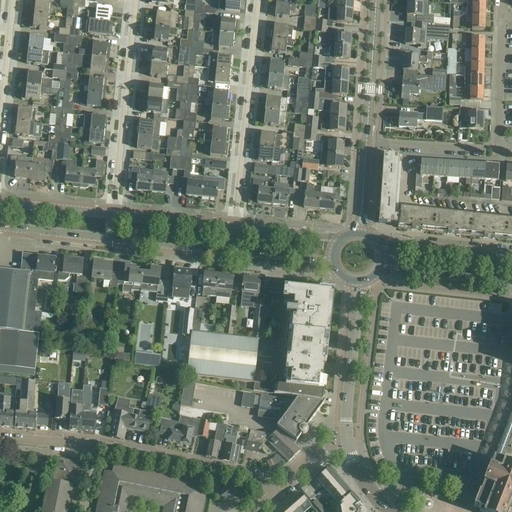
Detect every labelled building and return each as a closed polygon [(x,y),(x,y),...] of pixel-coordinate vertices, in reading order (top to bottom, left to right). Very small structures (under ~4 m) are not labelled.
[(66,18),(71,19),(73,1),(65,0),(60,0),(59,7),(67,7),(66,18)] [(194,13),(195,0),(185,0),(184,12),(194,13)] [(201,0),(195,0),(194,13),(206,14),(207,14),(207,7),(201,6),(201,0)] [(218,11),(239,13),(240,0),(219,0),(218,11)] [(337,0),(337,10),(352,11),(352,0),(337,0)] [(32,6),(31,15),(48,16),(49,2),(35,1),(35,7),(32,6)] [(73,1),(71,19),(77,19),(78,9),(84,9),(85,2),(73,1)] [(295,5),(276,3),(275,17),(283,18),(283,19),(289,19),(290,13),(295,14),(296,5),(295,5)] [(422,3),(406,3),(406,16),(418,16),(418,23),(431,24),(431,19),(432,19),(432,4),(422,3)] [(485,4),(472,4),(472,17),(484,17),(485,4)] [(87,20),(87,21),(109,23),(111,8),(104,8),(104,7),(102,7),(102,8),(96,7),(96,13),(88,12),(87,20)] [(304,17),(303,25),(316,26),(318,9),(318,8),(312,7),(311,17),(304,17)] [(316,27),(327,28),(332,28),(332,23),(351,24),(352,11),(337,10),(329,9),(328,22),(317,21),(318,9),(316,26),(316,27)] [(193,31),(194,13),(184,12),(184,18),(188,19),(187,31),(193,31)] [(156,13),(155,27),(175,29),(177,15),(156,13)] [(205,21),(206,14),(194,13),(193,31),(199,32),(199,30),(199,21),(205,21)] [(48,16),(31,15),(34,15),(33,19),(30,19),(29,28),(47,30),(48,16)] [(484,30),(484,17),(472,17),(465,17),(465,23),(472,23),(471,30),(484,30)] [(69,37),(71,19),(66,18),(65,29),(59,28),(58,35),(69,37)] [(433,18),(433,25),(450,27),(450,20),(433,18)] [(71,19),(69,37),(81,38),(82,31),(76,30),(77,19),(71,19)] [(210,33),(213,33),(234,35),(234,29),(236,30),(237,21),(221,20),(220,27),(211,26),(210,33)] [(108,31),(111,31),(112,23),(109,23),(87,21),(89,21),(87,34),(108,37),(108,31)] [(431,25),(416,24),(416,31),(406,31),(405,45),(417,46),(417,49),(425,50),(427,35),(430,35),(431,25)] [(270,40),(293,42),(293,41),(292,41),(293,27),(289,27),(274,25),(273,31),(271,31),(270,40)] [(316,27),(316,26),(303,25),(303,31),(309,32),(308,44),(314,44),(315,40),(315,33),(316,27)] [(175,29),(155,27),(154,33),(152,33),(151,41),(160,42),(168,43),(169,36),(177,37),(178,29),(175,29)] [(191,49),(193,31),(187,31),(186,40),(180,40),(179,48),(191,49)] [(199,32),(193,31),(191,49),(202,50),(203,43),(197,43),(199,32)] [(232,49),(233,43),(235,44),(236,35),(234,35),(213,33),(211,46),(218,46),(218,48),(232,49)] [(330,46),(352,48),(353,40),(352,39),(350,38),(350,34),(336,33),(336,34),(331,33),(330,43),(329,43),(329,46),(330,46)] [(67,55),(68,54),(69,37),(58,35),(58,36),(54,35),(53,44),(65,45),(65,46),(63,46),(62,54),(67,55)] [(28,51),(42,52),(43,38),(39,37),(29,36),(29,41),(27,41),(26,51),(28,51)] [(81,38),(69,37),(68,54),(74,55),(75,45),(81,46),(82,38),(81,38)] [(465,50),(484,51),(484,38),(465,38),(465,50)] [(280,54),(286,55),(287,48),(293,48),(293,42),(280,41),(272,40),(272,45),(270,44),(269,53),(277,54),(279,55),(280,54)] [(78,56),(105,59),(106,53),(109,53),(110,45),(101,44),(101,43),(98,43),(98,44),(93,43),(92,50),(79,49),(78,56)] [(312,62),(313,57),(314,44),(308,44),(307,54),(299,53),(298,60),(288,59),(288,60),(312,62)] [(352,48),(330,46),(329,59),(334,59),(349,60),(349,56),(351,56),(352,55),(352,48)] [(183,67),(189,67),(191,49),(179,48),(178,55),(184,56),(183,67)] [(151,63),(166,65),(167,51),(153,49),(152,55),(149,55),(148,63),(151,63)] [(191,49),(189,67),(194,68),(196,56),(202,57),(202,50),(191,49)] [(448,55),(447,63),(456,63),(456,50),(447,50),(447,54),(447,55),(448,55)] [(483,64),(484,51),(465,50),(465,63),(483,64)] [(48,66),(49,53),(42,52),(28,51),(26,65),(33,65),(40,66),(41,65),(48,66)] [(432,54),(427,53),(426,57),(404,56),(403,71),(416,72),(417,63),(426,64),(427,60),(432,61),(432,54)] [(53,71),(66,73),(67,55),(62,54),(61,65),(56,65),(55,71),(53,71)] [(84,57),(83,57),(78,56),(67,55),(66,73),(78,74),(78,69),(83,69),(84,57)] [(216,70),(230,71),(231,57),(211,55),(210,69),(216,70)] [(105,59),(91,58),(90,71),(104,73),(105,67),(108,68),(109,59),(105,59)] [(306,69),(305,80),(310,81),(312,69),(312,64),(312,62),(288,60),(287,67),(306,69)] [(268,76),(283,78),(285,63),(270,61),(268,76)] [(166,65),(151,63),(150,77),(156,78),(156,79),(158,79),(164,79),(166,79),(167,76),(168,65),(166,65)] [(447,75),(456,75),(456,63),(447,63),(447,75)] [(483,76),(483,64),(465,63),(464,75),(483,76)] [(312,64),(312,69),(325,70),(324,83),(332,83),(347,84),(348,71),(333,70),(333,71),(330,71),(331,65),(324,64),(312,64)] [(177,77),(176,84),(187,85),(189,67),(183,67),(182,77),(177,77)] [(189,67),(187,85),(198,86),(199,80),(193,80),(194,68),(189,67)] [(230,71),(216,70),(214,84),(228,85),(230,71)] [(64,91),(66,73),(53,71),(52,79),(60,80),(58,90),(64,91)] [(28,73),(26,87),(41,88),(51,90),(51,89),(52,80),(42,79),(42,74),(38,74),(28,73)] [(78,74),(66,73),(64,91),(70,92),(71,81),(77,81),(78,74)] [(448,88),(455,88),(456,75),(447,75),(449,75),(448,88)] [(464,89),(483,89),(483,76),(464,75),(464,89)] [(283,78),(268,76),(267,89),(276,90),(288,91),(290,78),(283,78)] [(413,76),(412,83),(402,82),(400,99),(409,100),(409,95),(417,96),(418,91),(444,93),(445,78),(444,78),(432,78),(413,76)] [(83,92),(82,92),(82,93),(105,95),(105,94),(102,94),(102,89),(105,89),(106,81),(97,80),(89,79),(88,88),(84,87),(83,92)] [(297,79),(296,97),(308,98),(309,93),(310,81),(305,80),(297,79)] [(347,84),(332,83),(331,96),(346,97),(347,84)] [(175,90),(181,90),(180,104),(185,104),(187,85),(176,84),(175,90)] [(146,89),(145,100),(147,100),(157,101),(162,102),(167,102),(169,87),(149,85),(149,89),(146,89)] [(195,105),(196,105),(198,86),(187,85),(185,104),(195,105)] [(22,100),(25,101),(31,101),(33,102),(39,102),(40,95),(54,96),(55,90),(51,90),(41,88),(26,87),(26,91),(23,91),(22,100)] [(455,88),(448,88),(448,106),(459,106),(459,99),(455,99),(455,88)] [(483,89),(464,89),(464,101),(483,102),(483,89)] [(63,102),(62,109),(72,110),(73,104),(69,103),(70,92),(64,91),(63,99),(63,102)] [(212,106),(212,107),(229,108),(230,106),(226,105),(227,101),(230,102),(231,94),(213,92),(212,100),(205,99),(205,106),(212,106)] [(105,95),(82,93),(81,106),(86,107),(100,109),(101,103),(104,103),(105,95)] [(266,97),(265,112),(285,114),(285,113),(286,114),(287,99),(266,97)] [(308,98),(296,97),(294,114),(301,115),(307,116),(308,98)] [(160,119),(160,118),(160,115),(161,108),(167,108),(167,102),(147,100),(146,113),(152,114),(152,115),(154,115),(153,119),(160,119)] [(308,100),(307,111),(330,113),(330,119),(345,120),(346,107),(331,106),(319,106),(319,100),(308,100)] [(183,121),(185,104),(180,104),(179,110),(176,110),(175,121),(183,121)] [(195,105),(185,104),(183,121),(183,122),(196,123),(196,115),(194,114),(195,105)] [(228,115),(229,108),(212,107),(210,120),(225,121),(225,115),(228,115)] [(16,122),(34,124),(36,110),(18,108),(16,122)] [(60,127),(62,109),(51,108),(50,115),(56,116),(55,127),(60,127)] [(72,110),(62,109),(60,127),(72,128),(66,127),(67,115),(72,116),(72,110)] [(442,110),(427,109),(426,116),(399,114),(398,128),(415,129),(416,121),(441,122),(441,119),(442,119),(442,110)] [(459,109),(459,130),(482,130),(482,114),(470,114),(471,109),(459,109)] [(284,128),(285,114),(265,112),(263,125),(272,126),(284,128)] [(104,132),(105,117),(99,117),(99,116),(97,116),(91,116),(85,115),(83,129),(80,129),(104,132)] [(318,119),(306,118),(306,127),(305,135),(305,136),(317,136),(318,119)] [(159,123),(162,123),(163,120),(160,119),(153,119),(153,122),(139,121),(138,135),(158,137),(159,123)] [(345,120),(330,119),(329,126),(320,125),(320,131),(329,132),(344,133),(345,120)] [(33,138),(34,124),(16,122),(15,136),(33,138)] [(182,131),(181,139),(187,140),(193,141),(194,130),(195,130),(196,123),(183,122),(182,131)] [(294,125),(293,133),(305,135),(306,127),(294,125)] [(47,144),(58,145),(60,127),(55,127),(54,137),(48,136),(47,144)] [(75,141),(70,141),(72,128),(60,127),(58,145),(69,146),(74,146),(75,141)] [(228,144),(225,143),(226,138),(228,138),(229,130),(218,129),(219,128),(216,128),(216,129),(213,128),(212,134),(208,134),(208,136),(203,135),(203,142),(225,144),(228,144)] [(80,129),(79,137),(85,138),(85,144),(88,144),(93,144),(103,145),(104,132),(80,129)] [(280,142),(281,136),(275,135),(276,135),(261,133),(260,140),(258,140),(257,147),(259,147),(274,149),(275,141),(280,142)] [(305,136),(305,135),(293,133),(292,139),(293,139),(292,151),(297,151),(297,152),(303,152),(304,141),(305,136)] [(158,137),(138,135),(136,149),(146,150),(151,150),(151,144),(157,145),(158,137)] [(176,139),(167,138),(166,156),(179,158),(181,139),(176,139)] [(187,140),(181,139),(179,158),(191,159),(192,151),(186,150),(187,140)] [(23,141),(12,140),(11,148),(22,149),(23,141)] [(224,158),(225,144),(203,142),(211,143),(210,156),(224,158)] [(329,142),(322,142),(322,154),(321,154),(321,155),(342,156),(343,143),(329,142)] [(58,145),(47,144),(47,151),(52,152),(51,160),(56,161),(58,145)] [(68,162),(69,146),(58,145),(56,161),(63,161),(68,162)] [(278,156),(279,150),(274,149),(259,147),(258,161),(273,163),(273,155),(278,156)] [(105,150),(95,149),(92,148),(91,156),(104,157),(105,150)] [(289,169),(301,171),(302,160),(303,152),(297,152),(296,163),(290,163),(289,169)] [(146,154),(133,153),(133,160),(146,161),(146,154)] [(29,180),(31,166),(18,164),(19,155),(11,154),(9,168),(15,169),(15,178),(29,180)] [(342,156),(321,155),(320,167),(327,167),(327,168),(342,169),(342,156)] [(378,223),(398,225),(399,213),(397,213),(401,156),(383,155),(378,223)] [(178,171),(179,158),(166,156),(162,156),(162,162),(170,163),(169,170),(178,171)] [(186,196),(201,198),(203,178),(194,177),(193,183),(190,182),(190,179),(191,159),(179,158),(178,171),(184,171),(183,178),(182,178),(181,186),(187,187),(186,196)] [(51,165),(51,162),(32,160),(31,166),(29,180),(44,182),(45,172),(52,173),(52,166),(52,165),(51,165)] [(319,162),(302,160),(301,171),(302,171),(302,170),(310,171),(318,172),(319,162)] [(68,162),(63,161),(62,166),(60,166),(59,174),(63,174),(62,180),(65,181),(65,184),(71,184),(71,186),(72,188),(79,188),(81,171),(69,170),(70,162),(68,162)] [(91,172),(81,171),(79,188),(86,189),(88,188),(88,186),(95,187),(96,177),(102,178),(104,162),(96,161),(95,170),(93,169),(92,170),(91,172)] [(226,162),(212,161),(211,169),(225,170),(226,162)] [(422,177),(432,178),(433,162),(421,161),(421,167),(416,167),(416,177),(415,188),(421,189),(422,177)] [(444,179),(446,162),(433,162),(432,178),(444,179)] [(457,179),(459,163),(446,162),(444,179),(457,179)] [(471,164),(459,163),(457,179),(465,180),(465,185),(470,185),(471,164)] [(483,181),(484,165),(471,164),(470,185),(477,186),(478,180),(483,181)] [(266,175),(267,167),(255,165),(254,173),(266,175)] [(484,165),(483,181),(497,181),(498,166),(484,165)] [(302,171),(301,171),(289,169),(276,168),(275,176),(293,178),(293,183),(301,183),(302,171)] [(153,172),(140,171),(132,170),(130,181),(137,182),(136,191),(151,193),(152,178),(153,172)] [(302,170),(302,171),(301,183),(302,183),(302,182),(309,183),(310,171),(302,170)] [(152,178),(151,193),(166,194),(167,185),(173,185),(174,178),(165,177),(164,180),(152,178)] [(203,178),(201,198),(216,199),(217,190),(223,190),(224,180),(203,178)] [(272,205),(274,191),(261,190),(262,182),(250,180),(248,193),(258,194),(257,203),(272,205)] [(274,191),(272,205),(287,206),(288,197),(294,198),(295,190),(289,189),(289,186),(275,184),(274,191)] [(303,208),(318,210),(320,196),(312,195),(313,186),(306,185),(303,208)] [(318,210),(333,211),(334,201),(338,201),(339,192),(332,191),(333,189),(321,188),(320,196),(318,210)] [(497,189),(491,189),(490,201),(499,201),(500,189),(497,189)] [(501,202),(511,202),(511,197),(507,197),(508,190),(502,190),(501,202)] [(400,209),(399,213),(398,225),(398,228),(434,232),(436,213),(400,209)] [(472,217),(436,213),(434,232),(470,236),(472,217)] [(508,221),(472,217),(470,236),(506,240),(508,221)] [(0,372),(34,377),(41,313),(35,312),(38,281),(38,280),(37,280),(38,272),(37,272),(38,256),(22,254),(20,272),(0,270),(0,372)] [(39,256),(38,256),(37,272),(38,272),(37,280),(38,280),(38,281),(52,283),(55,260),(38,258),(39,256)] [(75,293),(85,294),(87,276),(82,275),(82,267),(83,267),(84,265),(83,265),(83,261),(64,259),(62,273),(58,273),(57,282),(64,283),(69,278),(69,274),(77,275),(75,293)] [(116,290),(117,285),(118,273),(112,273),(112,264),(93,262),(92,276),(87,276),(85,294),(86,294),(87,287),(91,287),(91,280),(110,282),(109,289),(116,290)] [(132,291),(140,292),(143,268),(119,266),(118,273),(118,279),(117,285),(123,286),(122,293),(132,294),(132,291)] [(150,269),(143,268),(140,292),(156,294),(155,302),(167,304),(169,283),(159,282),(161,269),(150,268),(150,269)] [(172,292),(171,299),(188,301),(191,272),(174,270),(172,292)] [(217,289),(219,275),(204,274),(201,296),(208,296),(208,288),(217,289)] [(219,275),(217,289),(216,297),(230,299),(232,277),(219,275)] [(241,293),(241,299),(256,301),(258,301),(258,300),(258,295),(259,290),(260,280),(243,278),(242,287),(241,293)] [(281,285),(268,284),(267,294),(280,295),(281,285)] [(311,291),(311,290),(285,287),(284,289),(283,289),(282,300),(283,300),(283,308),(296,309),(296,312),(286,311),(285,316),(295,317),(295,320),(292,320),(291,330),(329,334),(333,291),(331,290),(321,287),(321,289),(318,289),(318,292),(311,291)] [(254,313),(251,339),(253,339),(259,340),(260,327),(262,313),(264,301),(258,300),(258,301),(256,301),(255,309),(254,314),(254,313)] [(235,307),(227,306),(223,335),(232,336),(235,307)] [(195,309),(192,331),(211,333),(212,328),(200,327),(202,309),(195,309)] [(185,310),(182,335),(191,336),(191,332),(192,332),(194,311),(187,310),(186,310),(185,310)] [(111,331),(83,328),(81,345),(109,348),(111,331)] [(288,359),(324,363),(326,363),(329,334),(291,330),(288,358),(288,359)] [(259,341),(253,340),(193,333),(188,376),(249,383),(254,383),(259,341)] [(134,355),(133,367),(147,368),(154,369),(158,369),(159,358),(134,355)] [(323,374),(323,373),(324,363),(288,359),(288,358),(286,358),(284,373),(286,373),(285,387),(320,390),(323,391),(324,379),(322,379),(322,374),(323,374)] [(154,369),(151,381),(144,413),(151,415),(153,408),(159,409),(165,384),(167,372),(154,369)] [(16,386),(17,379),(5,378),(4,385),(16,386)] [(22,380),(21,392),(20,399),(27,399),(24,429),(35,430),(36,425),(48,426),(48,415),(33,414),(34,393),(35,381),(34,381),(22,380)] [(264,390),(265,384),(254,383),(253,391),(263,393),(264,390)] [(320,390),(285,387),(282,386),(275,385),(274,394),(316,401),(317,400),(317,399),(319,396),(320,391),(320,390)] [(57,400),(56,420),(68,421),(70,387),(65,386),(65,392),(58,392),(58,400),(57,400)] [(82,399),(80,431),(81,431),(93,432),(95,432),(96,414),(96,412),(90,412),(92,392),(90,392),(90,387),(84,387),(83,387),(83,392),(82,399)] [(108,390),(99,390),(98,405),(106,406),(108,390)] [(249,394),(243,393),(241,408),(246,409),(249,394)] [(4,394),(1,428),(12,429),(13,412),(9,412),(10,398),(11,395),(4,394)] [(246,409),(252,409),(254,395),(249,394),(246,409)] [(295,402),(261,396),(258,418),(281,421),(277,427),(296,441),(300,435),(301,436),(302,436),(303,436),(304,436),(305,436),(305,435),(306,435),(307,434),(307,433),(307,432),(307,431),(307,430),(307,429),(306,428),(323,404),(297,400),(295,402)] [(80,432),(80,431),(81,413),(82,399),(71,398),(71,407),(69,431),(80,432)] [(27,399),(20,399),(19,413),(15,412),(14,429),(24,429),(27,399)] [(50,404),(46,409),(49,412),(54,407),(50,404)] [(133,411),(128,410),(115,407),(111,428),(109,438),(123,441),(126,429),(134,430),(147,433),(151,415),(144,413),(139,412),(138,417),(132,416),(133,411)] [(209,423),(201,422),(198,438),(206,439),(209,423)] [(182,427),(171,425),(168,441),(179,444),(190,446),(194,429),(183,427),(182,427)] [(224,439),(227,427),(217,425),(213,442),(208,441),(207,446),(205,446),(205,447),(202,447),(201,456),(205,457),(217,460),(218,453),(221,453),(224,439)] [(236,438),(232,437),(234,427),(227,426),(227,427),(224,439),(226,440),(222,461),(236,463),(239,448),(234,447),(236,438)] [(511,429),(500,461),(511,466),(511,429)] [(273,435),(251,431),(248,440),(247,442),(263,445),(267,441),(289,462),(299,451),(291,443),(294,440),(279,430),(279,431),(278,430),(273,435)] [(85,465),(57,459),(52,481),(48,481),(41,511),(67,511),(68,508),(76,509),(85,465)] [(511,511),(511,466),(500,461),(493,459),(490,467),(489,466),(482,484),(483,484),(480,493),(479,492),(473,507),(484,511),(483,511),(511,511)] [(127,511),(130,500),(164,507),(162,511),(201,511),(206,492),(198,491),(200,483),(113,465),(112,473),(104,471),(98,504),(96,510),(95,511),(127,511)] [(316,480),(324,489),(337,478),(329,469),(316,480)] [(331,497),(344,486),(337,478),(324,489),(331,497)] [(244,489),(223,485),(220,497),(221,497),(241,501),(244,489)] [(339,506),(352,495),(344,486),(331,497),(339,506)] [(291,502),(299,511),(305,511),(311,507),(300,494),(291,502)] [(352,495),(339,506),(337,508),(337,511),(365,511),(363,509),(357,510),(357,509),(356,507),(360,504),(352,495)] [(284,511),(299,511),(291,502),(282,510),(284,511)]
